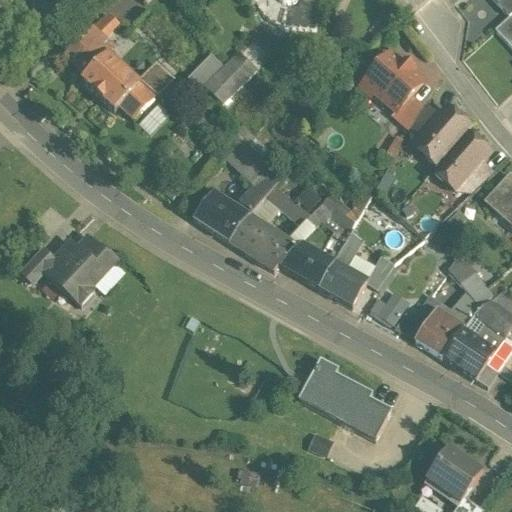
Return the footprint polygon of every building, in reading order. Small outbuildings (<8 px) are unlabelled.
[(134,0),(144,10),(154,0),(134,0)] [(272,0),(273,1),(273,3),(273,4),(275,8),(276,9),(279,12),(280,12),(284,14),(285,14),(289,14),(290,13),(294,11),(295,11),(298,7),(300,2),(319,4),(319,0),(272,0)] [(511,0),(487,0),(509,24),(511,20),(511,0)] [(271,30),(282,33),(282,34),(315,38),(319,4),(300,2),(298,7),(295,11),(294,11),(290,13),(289,14),(285,14),(284,14),(280,12),(279,12),(276,9),(275,8),(273,4),(273,3),(256,1),(253,1),(255,12),(261,22),(271,30)] [(124,24),(114,14),(107,21),(117,31),(124,24)] [(511,20),(509,24),(495,37),(511,56),(511,55),(511,20)] [(107,21),(64,62),(85,84),(99,69),(88,58),(117,31),(107,21)] [(251,46),(218,82),(236,99),(270,63),(251,46)] [(402,73),(390,62),(363,92),(364,92),(360,96),(370,105),(373,101),(395,120),(396,121),(411,104),(422,91),(410,81),(413,78),(404,70),(402,73)] [(138,95),(105,63),(99,69),(85,84),(80,89),(113,121),(119,115),(138,95)] [(215,84),(201,70),(191,79),(206,94),(215,84)] [(236,99),(218,82),(215,84),(206,94),(203,96),(222,114),(236,99)] [(138,95),(119,115),(133,129),(152,109),(138,95)] [(411,104),(396,121),(395,120),(391,125),(408,139),(410,137),(422,115),(411,104)] [(152,144),(172,121),(160,111),(140,133),(152,144)] [(438,123),(424,111),(422,115),(410,137),(419,145),(438,123)] [(438,123),(419,145),(430,154),(424,161),(424,165),(436,175),(466,141),(468,139),(468,134),(458,126),(455,126),(454,127),(443,118),(438,123)] [(247,152),(236,141),(223,155),(257,188),(270,173),(258,162),(247,152)] [(436,175),(432,180),(443,190),(448,189),(453,183),(464,192),(483,171),(487,165),(476,156),(478,154),(477,150),(466,141),(436,175)] [(403,149),(396,145),(386,161),(393,166),(403,149)] [(264,156),(253,146),(247,152),(258,162),(264,156)] [(483,171),(464,192),(473,200),(494,181),(483,171)] [(257,188),(240,207),(243,215),(250,220),(265,204),(274,194),(282,185),(270,173),(257,188)] [(511,186),(510,185),(488,209),(511,231),(511,186)] [(304,192),(297,209),(315,217),(323,200),(304,192)] [(274,194),(265,204),(300,233),(305,228),(310,223),(274,194)] [(246,224),(210,201),(192,226),(228,250),(246,224)] [(357,225),(339,211),(321,229),(332,239),(330,243),(343,250),(350,237),(357,225)] [(295,252),(246,224),(228,250),(272,278),(295,252)] [(300,233),(294,239),(301,246),(312,234),(305,228),(300,233)] [(343,250),(332,269),(345,276),(356,256),(361,247),(362,246),(350,237),(343,250)] [(343,250),(330,243),(328,246),(329,247),(320,262),(332,269),(343,250)] [(99,260),(86,248),(71,265),(63,257),(52,270),(39,284),(39,285),(62,304),(75,315),(88,301),(115,272),(100,259),(99,260)] [(301,251),(281,273),(317,294),(332,269),(320,262),(301,251)] [(332,269),(317,294),(351,314),(365,290),(366,288),(365,288),(376,268),(356,256),(345,276),(332,269)] [(52,270),(42,260),(18,286),(29,296),(39,285),(39,284),(52,270)] [(376,268),(365,288),(366,288),(365,290),(375,296),(392,272),(380,262),(376,268)] [(496,302),(476,278),(461,290),(481,315),(490,307),(496,302)] [(511,292),(499,301),(491,308),(501,316),(511,305),(511,292)] [(395,330),(410,307),(395,297),(380,320),(395,330)] [(88,301),(75,315),(79,318),(91,304),(88,301)] [(491,308),(490,307),(481,315),(474,320),(494,336),(505,344),(511,333),(511,323),(501,316),(491,308)] [(464,334),(446,323),(437,335),(428,329),(415,347),(442,363),(461,337),(464,334)] [(505,344),(494,336),(483,352),(494,359),(505,344)] [(461,337),(442,363),(476,386),(487,370),(494,359),(483,352),(461,337)] [(337,376),(320,367),(298,407),(375,448),(391,417),(369,406),(372,401),(334,381),(337,376)] [(497,378),(487,370),(476,386),(487,393),(497,378)] [(483,477),(449,454),(427,485),(461,509),(465,503),(483,477)] [(478,511),(465,503),(461,509),(458,511),(478,511)]
